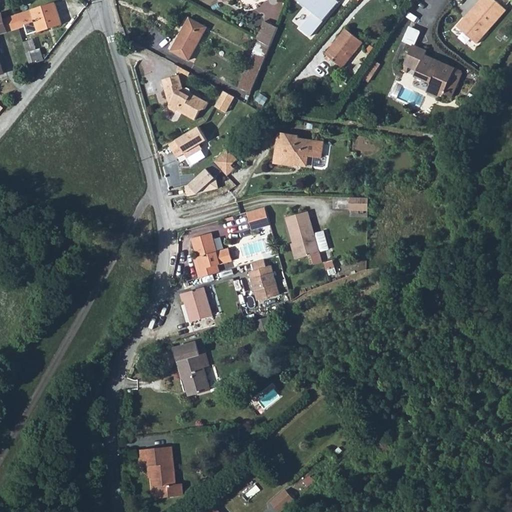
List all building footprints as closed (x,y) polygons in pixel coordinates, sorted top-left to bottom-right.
[(338,2),(335,0),(296,0),(296,1),(312,14),(300,29),(311,37),(338,2)] [(480,0),(460,24),(479,41),(509,7),(501,0),(480,0)] [(13,16),(17,28),(24,26),(26,32),(37,29),(38,31),(61,24),(54,3),(13,16)] [(0,14),(0,33),(17,28),(13,16),(3,19),(1,14),(0,14)] [(191,61),(211,31),(208,28),(195,20),(174,50),(191,61)] [(260,38),(261,38),(273,44),(280,25),(267,20),(260,38)] [(327,53),(345,67),(365,41),(347,27),(327,53)] [(474,49),(479,44),(464,30),(459,36),(474,49)] [(240,87),(252,94),(273,44),(261,38),(259,41),(240,87)] [(430,48),(415,42),(404,68),(410,71),(412,65),(421,68),(418,75),(433,81),(430,90),(441,95),(447,93),(448,92),(455,96),(466,71),(465,68),(428,52),(430,48)] [(25,51),(29,64),(42,60),(38,47),(25,51)] [(381,66),(375,62),(368,74),(374,78),(381,66)] [(160,78),(166,97),(167,96),(168,102),(167,104),(168,108),(173,110),(176,109),(192,118),(198,109),(202,107),(205,102),(188,92),(188,88),(184,86),(180,88),(180,86),(176,73),(160,78)] [(374,78),(368,74),(364,79),(371,83),(374,78)] [(223,92),(215,107),(226,113),(235,97),(223,92)] [(198,127),(168,145),(177,159),(184,154),(187,158),(203,150),(200,145),(206,141),(198,127)] [(269,162),(290,165),(290,164),(308,166),(309,155),(318,156),(320,141),(296,137),(296,135),(273,131),(269,162)] [(222,173),(226,177),(233,170),(230,167),(237,161),(228,150),(214,163),(222,173)] [(222,173),(214,163),(189,184),(186,185),(188,196),(218,189),(216,181),(215,179),(222,173)] [(347,197),(347,209),(365,209),(365,197),(347,197)] [(245,212),(250,231),(268,226),(263,207),(245,212)] [(290,223),(310,217),(307,210),(287,217),(290,223)] [(290,223),(295,242),(300,257),(313,253),(316,263),(323,260),(320,250),(320,249),(330,246),(324,228),(314,231),(310,217),(290,223)] [(197,268),(199,276),(220,270),(218,263),(232,258),(229,247),(216,250),(211,231),(192,236),(197,255),(200,267),(197,268)] [(263,258),(251,261),(253,268),(248,270),(256,298),(278,292),(270,263),(265,265),(263,258)] [(211,312),(202,283),(179,290),(181,298),(183,297),(189,318),(211,312)] [(268,309),(255,313),(258,323),(270,319),(268,309)] [(209,358),(214,357),(208,333),(179,341),(183,355),(193,390),(216,384),(213,371),(209,358)] [(209,358),(213,371),(218,370),(214,357),(209,358)] [(151,490),(157,489),(158,501),(182,499),(180,486),(174,486),(170,448),(139,451),(141,468),(148,467),(151,490)] [(314,480),(309,475),(303,482),(308,486),(314,480)] [(275,501),(284,510),(298,496),(290,487),(275,501)] [(203,511),(221,511),(213,503),(203,511)]
